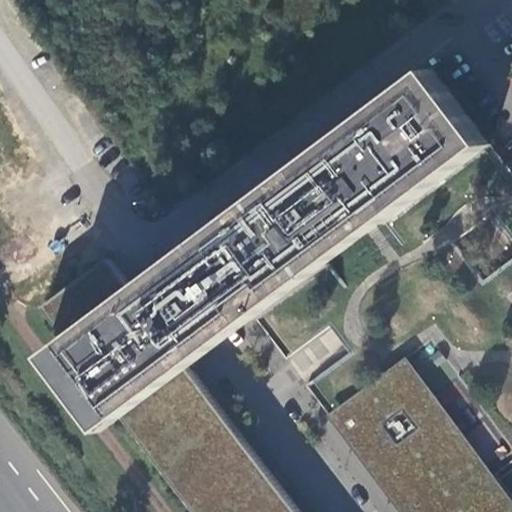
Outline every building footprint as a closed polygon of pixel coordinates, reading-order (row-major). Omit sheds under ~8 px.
[(33,0),(133,135),(316,0),(33,0)] [(206,237),(199,242),(256,318),(490,142),(433,66),(206,237)] [(0,96),(0,239),(47,304),(113,257),(0,96)] [(199,242),(136,290),(193,366),(256,318),(199,242)] [(113,257),(47,304),(71,338),(129,414),(204,511),(307,511),(193,366),(136,290),(118,265),(113,257)] [(110,429),(129,414),(71,338),(52,353),(110,429)] [(511,511),(403,367),(337,416),(409,511),(511,511)]
